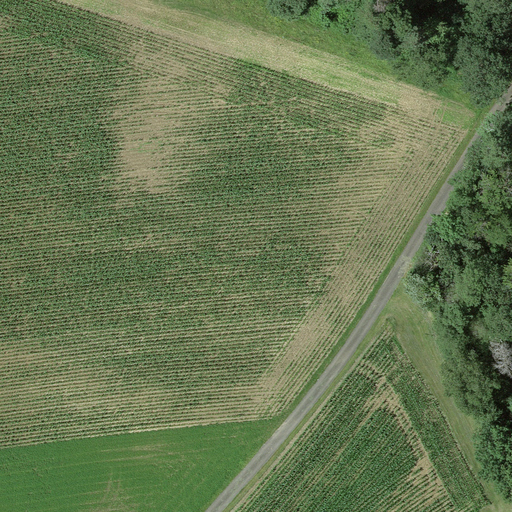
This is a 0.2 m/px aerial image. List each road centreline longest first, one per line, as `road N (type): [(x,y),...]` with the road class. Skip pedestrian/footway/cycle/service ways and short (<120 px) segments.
road 1 (track): [(214,511),(341,365),(511,93)]
road 2 (track): [(392,278),(511,478)]
